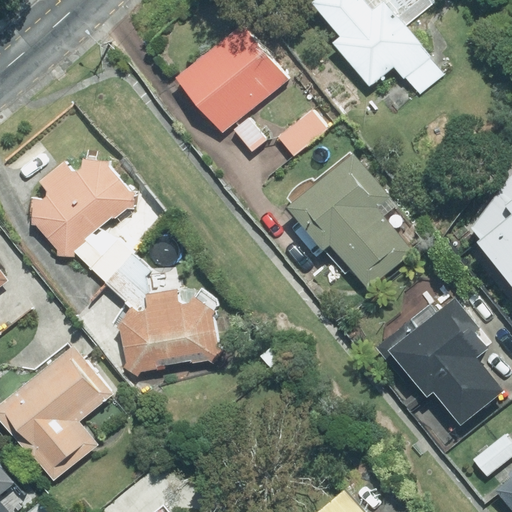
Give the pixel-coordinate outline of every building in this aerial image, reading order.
[(450,75),(389,0),(386,0),(377,8),(370,0),(317,0),(344,34),(338,39),(375,85),(399,66),(424,96),(450,75)] [(291,77),(250,25),(182,79),(224,131),(291,77)] [(315,109),(281,136),(296,154),(330,127),(315,109)] [(355,149),(293,199),(331,246),(335,242),(372,288),(418,252),(381,206),(393,196),(355,149)] [(55,194),(33,211),(71,257),(142,200),(109,160),(105,163),(100,157),(80,173),(69,159),(43,179),(55,194)] [(511,179),(485,219),(511,258),(511,179)] [(0,261),(0,336),(4,333),(0,328),(0,288),(13,278),(0,261)] [(152,310),(124,314),(133,371),(219,358),(210,301),(187,304),(184,288),(150,294),(152,310)] [(437,301),(381,346),(408,380),(417,373),(433,394),(440,388),(466,421),(511,384),(486,352),(493,346),(480,331),(487,326),(462,295),(444,310),(437,301)] [(84,346),(0,409),(0,413),(35,459),(41,454),(58,477),(101,445),(82,420),(119,392),(84,346)] [(491,472),(511,456),(511,432),(510,430),(478,455),(491,472)] [(0,457),(0,497),(20,482),(0,457)] [(511,479),(501,489),(511,501),(511,479)] [(375,511),(352,484),(319,511),(375,511)]
